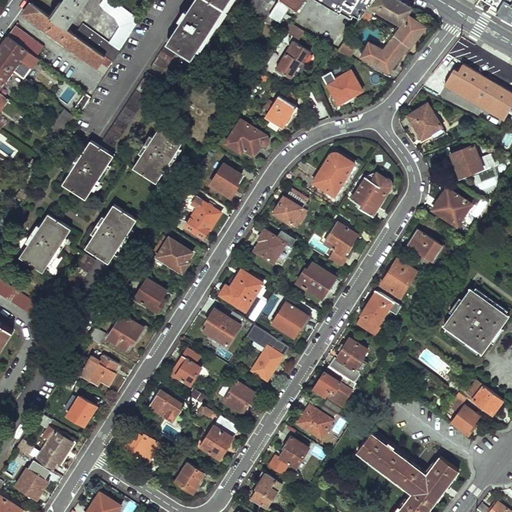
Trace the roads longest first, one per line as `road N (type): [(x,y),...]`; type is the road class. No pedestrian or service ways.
road 1 (residential): [(207,511),(412,194),(410,164),(377,119)]
road 2 (residential): [(92,455),(280,163),(310,138),(377,119)]
road 3 (residential): [(377,119),(460,14)]
